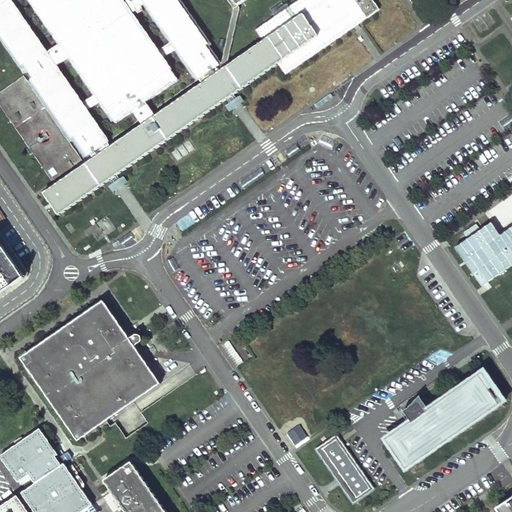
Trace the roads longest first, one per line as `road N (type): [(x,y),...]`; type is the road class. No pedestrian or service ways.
road 1 (unclassified): [(142,251),(320,511)]
road 2 (unclassified): [(511,364),(338,112)]
road 3 (unclassified): [(142,251),(174,211),(302,124),(338,112)]
road 4 (unclassified): [(338,112),(369,76),(480,0)]
road 5 (residential): [(511,441),(403,511)]
